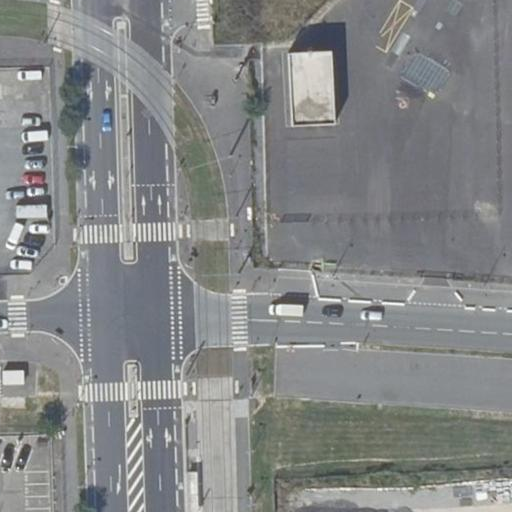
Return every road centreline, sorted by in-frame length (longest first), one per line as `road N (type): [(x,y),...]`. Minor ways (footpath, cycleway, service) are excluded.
road 1 (unclassified): [(511,334),(155,316)]
road 2 (tertiary): [(155,316),(146,0)]
road 3 (tertiary): [(96,0),(105,316)]
road 4 (tertiary): [(105,316),(112,511)]
road 5 (tertiary): [(161,511),(155,316)]
